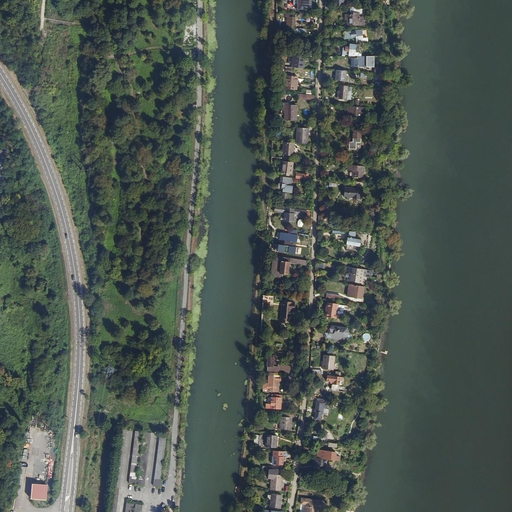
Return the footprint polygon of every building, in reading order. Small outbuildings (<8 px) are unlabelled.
[(297,10),(297,0),(289,0),(289,10),(297,10)] [(299,0),(299,10),(304,10),(305,7),(307,7),(307,8),(313,8),(313,0),(299,0)] [(347,26),(363,26),(363,18),(358,18),(358,15),(362,15),(362,9),(350,9),(350,13),(348,13),(348,15),(344,15),(344,21),(347,21),(347,26)] [(294,25),(294,14),(286,14),(286,24),(294,25)] [(361,30),(344,33),(345,39),(355,37),(356,42),(361,41),(361,42),(363,41),(361,30)] [(357,47),(357,44),(350,44),(350,47),(343,46),(342,54),(342,55),(363,57),(363,53),(355,52),(356,47),(357,47)] [(303,69),(304,58),(293,57),(292,68),(303,69)] [(358,58),(352,58),(352,67),(360,67),(367,68),(377,68),(376,57),(368,57),(359,57),(358,58)] [(346,83),(347,72),(336,71),(335,83),(346,83)] [(297,90),(297,77),(285,76),(284,89),(297,90)] [(346,101),(347,87),(339,86),(338,92),(338,100),(346,101)] [(296,121),(297,106),(290,106),(290,104),(284,103),(283,120),(296,121)] [(306,145),(308,129),(296,128),(295,144),(306,145)] [(360,143),(360,139),(352,139),(351,143),(349,143),(349,150),(355,150),(355,143),(360,143)] [(292,156),(294,144),(284,143),(282,155),(292,156)] [(295,176),(296,163),(282,162),(281,175),(295,176)] [(363,179),(364,166),(346,165),(346,168),(348,168),(347,171),(353,171),(353,178),(363,179)] [(290,187),(291,179),(281,178),(281,185),(282,185),(281,189),(283,189),(282,193),(292,194),(293,187),(290,187)] [(362,201),(362,191),(344,190),(343,197),(353,198),(353,201),(362,201)] [(290,205),(291,195),(282,194),(281,204),(290,205)] [(299,217),(300,211),(285,210),(285,215),(284,222),(296,224),(297,216),(299,217)] [(298,234),(280,232),(279,239),(297,241),(298,234)] [(348,238),(347,238),(345,250),(352,251),(353,248),(354,248),(359,248),(360,240),(355,239),(355,236),(355,235),(355,234),(349,233),(349,235),(348,235),(348,238)] [(306,260),(272,256),(270,275),(281,276),(281,273),(287,274),(288,262),(305,264),(306,260)] [(367,271),(348,268),(346,281),(364,284),(367,271)] [(31,278),(27,278),(25,288),(30,289),(30,291),(37,292),(37,291),(46,292),(48,282),(38,280),(37,281),(31,280),(31,278)] [(364,287),(349,285),(347,297),(362,300),(364,287)] [(294,303),(282,302),(281,322),(291,323),(292,310),(294,311),(294,303)] [(342,320),(344,306),(326,303),(325,317),(342,320)] [(348,331),(330,329),(330,331),(327,331),(323,335),(326,338),(334,339),(335,341),(338,341),(341,339),(343,339),(343,338),(347,338),(349,334),(348,331)] [(333,369),(334,356),(324,356),(323,368),(333,369)] [(274,357),(268,357),(268,359),(267,359),(267,371),(277,371),(277,369),(275,369),(276,359),(274,359),(274,357)] [(267,384),(262,383),(261,390),(267,391),(267,392),(277,392),(277,387),(278,387),(278,382),(280,383),(282,381),(282,379),(281,377),(278,377),(278,374),(268,373),(267,384)] [(343,378),(328,377),(327,382),(334,383),(334,386),(340,386),(341,381),(342,382),(343,378)] [(280,409),(281,398),(278,398),(278,395),(268,394),(268,398),(272,398),(271,408),(280,409)] [(326,409),(327,401),(317,399),(314,420),(319,420),(320,415),(321,415),(322,409),(326,409)] [(290,429),(291,417),(280,417),(280,429),(290,429)] [(115,511),(127,430),(120,429),(109,511),(115,511)] [(143,432),(136,431),(129,484),(136,484),(143,432)] [(152,433),(145,432),(138,485),(145,486),(152,433)] [(168,435),(161,434),(154,487),(161,488),(168,435)] [(276,447),(277,435),(266,435),(265,447),(276,447)] [(284,457),(284,452),(273,451),(273,456),(275,456),(275,464),(283,464),(283,457),(284,457)] [(317,451),(316,460),(327,462),(335,463),(336,454),(317,451)] [(325,473),(327,462),(316,460),(315,460),(314,467),(315,467),(315,472),(325,473)] [(268,483),(271,483),(270,490),(281,491),(282,474),(278,474),(278,470),(269,469),(268,483)] [(46,503),(48,487),(32,485),(30,501),(46,503)] [(280,508),(282,495),(271,493),(270,509),(277,510),(277,507),(280,508)] [(319,501),(301,499),(301,504),(307,505),(306,510),(305,509),(304,511),(317,511),(318,510),(321,510),(323,508),(324,505),(322,502),(319,502),(319,501)] [(132,511),(133,504),(126,503),(125,511),(132,511)]
